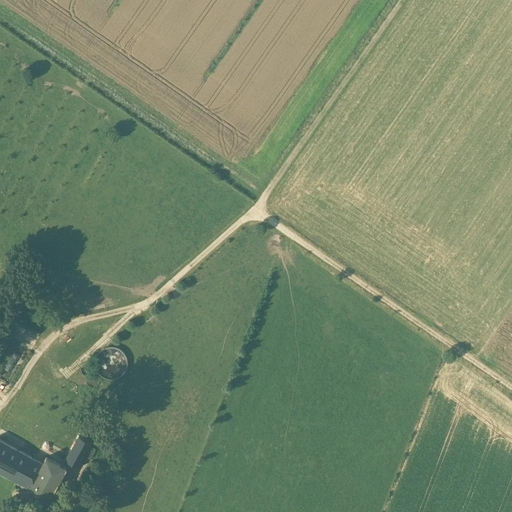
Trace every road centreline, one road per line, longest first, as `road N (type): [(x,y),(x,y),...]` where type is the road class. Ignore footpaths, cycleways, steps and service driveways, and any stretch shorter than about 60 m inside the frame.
road 1 (track): [(255,209),(511,388)]
road 2 (track): [(402,0),(255,209)]
